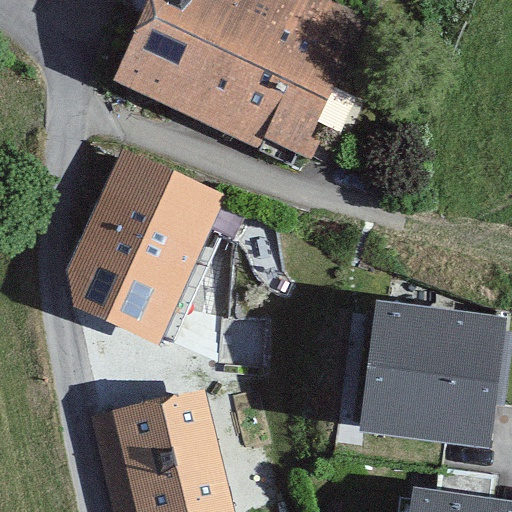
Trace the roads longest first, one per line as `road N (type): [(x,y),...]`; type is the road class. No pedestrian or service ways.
road 1 (residential): [(92,511),(42,292),(66,116)]
road 2 (residential): [(66,116),(366,206)]
road 3 (residential): [(66,116),(48,25),(3,0)]
